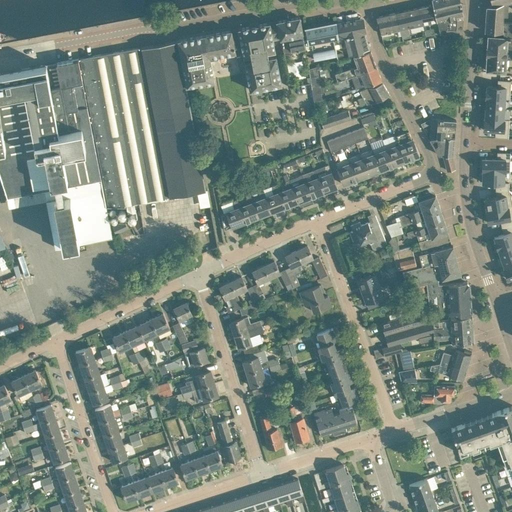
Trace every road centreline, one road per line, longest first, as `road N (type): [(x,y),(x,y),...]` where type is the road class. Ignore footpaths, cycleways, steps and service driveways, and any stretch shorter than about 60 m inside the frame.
road 1 (unclassified): [(0,55),(353,0)]
road 2 (residential): [(394,432),(317,223)]
road 3 (residential): [(260,472),(199,275)]
road 4 (residential): [(366,0),(383,64),(431,170)]
road 5 (residential): [(113,511),(55,340)]
road 6 (residential): [(495,301),(469,223),(465,140)]
road 7 (residential): [(55,340),(199,275)]
road 8 (residential): [(465,140),(471,0)]
road 9 (residential): [(199,275),(317,223)]
road 10 (residential): [(317,223),(431,170)]
road 11 (residential): [(394,432),(511,392)]
road 12 (residential): [(146,511),(260,472)]
